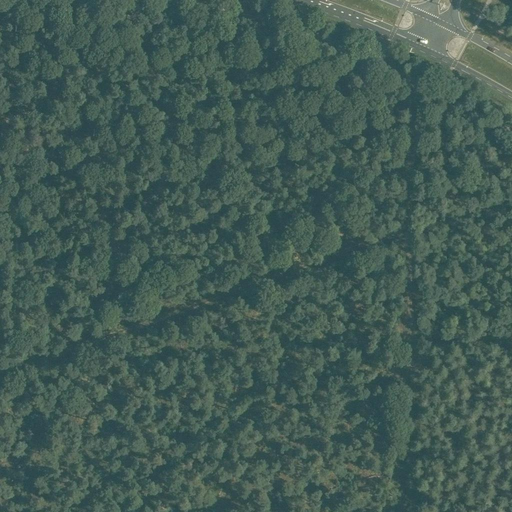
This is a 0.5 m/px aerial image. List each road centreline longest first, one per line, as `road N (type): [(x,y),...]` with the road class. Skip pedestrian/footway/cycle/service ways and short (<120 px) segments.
road 1 (track): [(408,232),(65,350)]
road 2 (track): [(409,511),(408,232)]
road 3 (track): [(415,81),(408,232)]
road 4 (primary): [(303,0),(425,47)]
